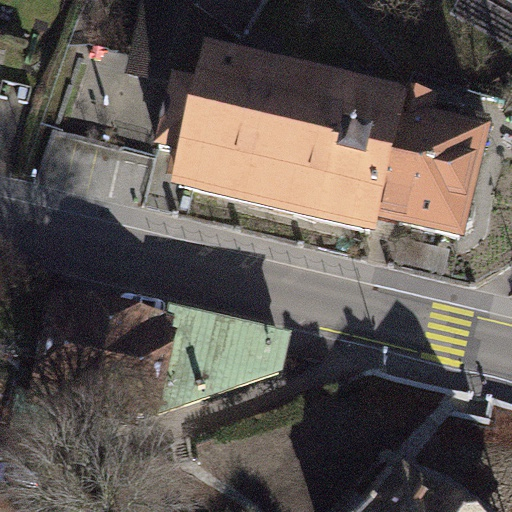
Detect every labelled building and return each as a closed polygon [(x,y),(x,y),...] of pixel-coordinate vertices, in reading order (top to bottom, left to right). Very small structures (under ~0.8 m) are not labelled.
[(144,0),(127,79),(174,91),(175,87),(200,93),(208,61),(215,62),(222,33),(242,44),(266,0),(144,0)] [(181,177),(177,193),(371,240),(374,226),(418,236),(461,247),(486,142),(429,128),(432,114),(215,62),(208,61),(200,93),(175,87),(174,91),(159,153),(185,159),(181,177)] [(16,392),(9,432),(55,440),(57,421),(135,435),(136,431),(283,383),(293,348),(170,316),(167,325),(51,299),(31,395),(16,392)] [(458,511),(405,470),(370,511),(458,511)] [(16,511),(11,507),(0,503),(0,511),(16,511)]
